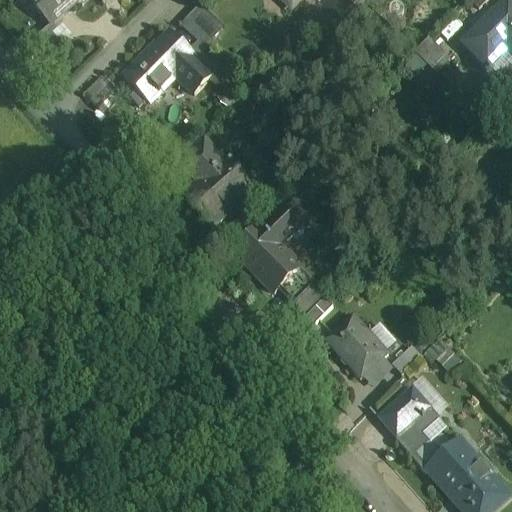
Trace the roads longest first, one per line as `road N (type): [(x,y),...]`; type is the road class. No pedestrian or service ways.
road 1 (residential): [(49,115),(81,141),(407,511)]
road 2 (residential): [(167,0),(49,115)]
